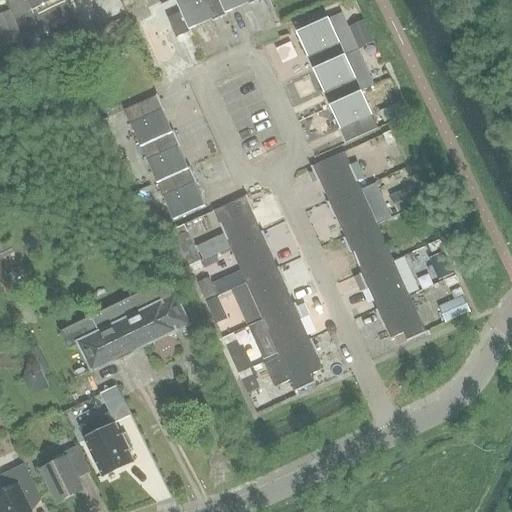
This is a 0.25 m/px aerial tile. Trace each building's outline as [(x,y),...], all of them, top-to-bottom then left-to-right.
[(26,0),(32,12),(56,0),(26,0)] [(211,21),(212,23),(227,16),(226,15),(225,15),(225,14),(218,0),(174,0),(189,31),(212,20),(212,21),(211,21)] [(218,0),(225,14),(248,4),(248,5),(247,5),(248,6),(261,0),(218,0)] [(153,12),(156,19),(142,25),(162,69),(177,62),(166,36),(175,32),(181,46),(184,47),(190,45),(191,42),(188,37),(189,37),(175,3),(153,12)] [(23,37),(10,12),(0,17),(0,30),(8,45),(23,37)] [(328,19),(296,33),(307,57),(306,58),(306,57),(305,57),(311,73),(313,72),(312,71),(313,71),(345,57),(328,19)] [(364,21),(349,28),(359,50),(374,43),(364,21)] [(345,57),(313,71),(323,94),(322,94),(322,93),(321,94),(328,109),(329,108),(329,107),(361,93),(374,87),(357,51),(345,57)] [(361,93),(329,107),(340,130),(339,130),(338,130),(337,130),(344,144),(344,145),(345,145),(345,144),(377,129),(361,93)] [(123,111),(140,148),(172,133),(161,111),(162,110),(162,111),(164,111),(157,95),(155,96),(156,97),(123,111)] [(379,114),(384,125),(402,116),(397,105),(379,114)] [(322,141),(333,118),(321,113),(311,135),(322,141)] [(107,120),(98,124),(103,134),(112,130),(107,120)] [(140,148),(156,184),(188,170),(178,147),(179,147),(180,147),(173,132),(172,132),(172,133),(140,148)] [(395,143),(390,133),(384,136),(388,146),(395,143)] [(344,153),(311,168),(317,182),(319,182),(327,199),(325,199),(327,204),(361,189),(344,153)] [(195,184),(196,183),(189,168),(188,169),(189,169),(188,170),(156,184),(173,221),(205,207),(194,183),(195,183),(195,184)] [(411,182),(389,192),(396,207),(418,197),(411,182)] [(361,189),(327,204),(333,218),(335,218),(345,238),(343,239),(343,240),(377,225),(361,189)] [(247,197),(213,212),(230,248),(263,233),(263,232),(261,233),(251,212),(253,211),(247,197)] [(377,225),(343,240),(350,254),(352,253),(361,274),(359,275),(360,276),(393,261),(377,225)] [(186,233),(183,226),(172,230),(187,265),(199,260),(187,233),(186,233)] [(263,233),(230,248),(246,284),(280,269),(279,268),(277,269),(268,248),(270,247),(263,233)] [(428,247),(431,254),(442,250),(439,243),(428,247)] [(433,258),(438,270),(448,265),(444,254),(433,258)] [(358,283),(357,287),(359,291),(362,292),(366,290),(368,289),(377,310),(375,311),(376,313),(410,297),(409,297),(420,292),(404,258),(394,263),(393,261),(360,276),(362,281),(358,283)] [(188,268),(192,274),(202,269),(199,263),(188,268)] [(246,284),(230,291),(247,327),(262,320),(296,305),(295,304),(293,305),(284,284),(286,283),(280,269),(246,284)] [(204,302),(216,297),(209,279),(197,284),(204,302)] [(445,284),(448,290),(458,286),(455,279),(445,284)] [(92,371),(189,325),(188,322),(187,322),(175,298),(176,297),(167,280),(60,332),(68,350),(79,344),(92,371)] [(410,297),(376,313),(382,326),(384,325),(391,340),(403,334),(407,342),(426,334),(410,297)] [(205,303),(214,325),(226,320),(217,298),(205,303)] [(262,320),(247,327),(261,360),(277,353),(278,357),(312,341),(311,340),(309,341),(300,320),(302,319),(309,316),(303,304),(297,307),(296,305),(262,320)] [(236,341),(233,335),(223,339),(226,346),(236,341)] [(279,358),(264,365),(270,378),(277,375),(282,385),(290,382),(295,393),(314,384),(310,376),(323,370),(316,356),(318,355),(312,341),(278,357),(279,358)] [(241,347),(228,352),(238,375),(251,369),(241,347)] [(100,396),(109,413),(124,406),(115,388),(100,396)] [(84,441),(102,477),(133,462),(116,426),(115,426),(109,413),(94,421),(100,433),(84,441)] [(63,454),(65,458),(41,470),(58,503),(81,491),(76,480),(90,473),(77,447),(63,454)] [(29,511),(27,508),(41,501),(24,465),(0,476),(7,490),(0,493),(0,511),(29,511)]
